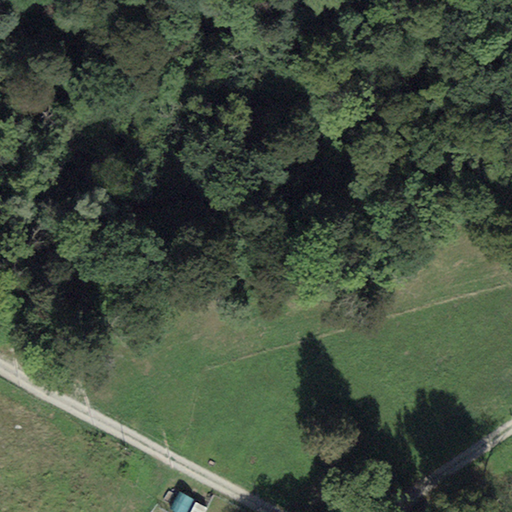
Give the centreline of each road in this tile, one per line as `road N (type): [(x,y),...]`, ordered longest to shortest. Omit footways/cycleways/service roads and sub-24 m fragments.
road 1 (track): [(0,365),(282,511)]
road 2 (track): [(392,511),(511,431)]
